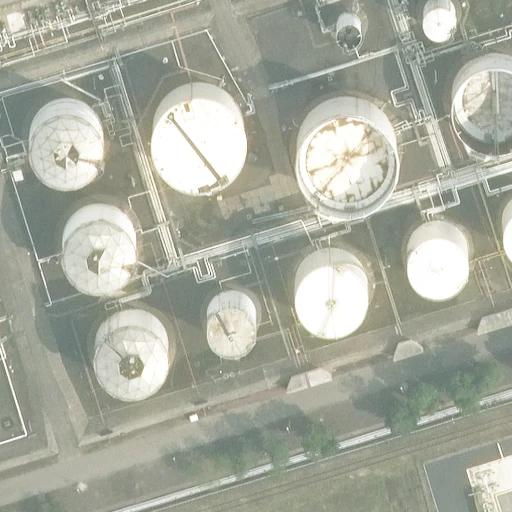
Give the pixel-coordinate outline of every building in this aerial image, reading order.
[(455,12),(455,11),(454,5),(451,0),(424,0),(421,5),(420,11),(421,17),(425,23),(430,27),(433,28),(437,29),(443,28),(447,26),(450,24),(453,19),(455,12)] [(362,25),(361,19),(358,15),(353,12),(348,11),(343,13),(339,16),(336,20),(336,25),(337,31),(340,34),(343,37),(348,38),(354,37),(358,35),(361,31),(362,25)] [(454,91),(451,102),(452,114),(455,125),(462,134),(471,141),(482,146),(493,147),(504,145),(511,141),(511,69),(500,65),(488,64),(477,67),(467,73),(459,81),(454,91)] [(250,128),(250,127),(249,118),(246,108),(242,100),(235,92),(226,86),(218,82),(212,80),(206,79),(199,79),(190,80),(182,83),(174,87),(166,94),(161,100),(156,109),(154,117),(153,127),(153,136),(156,145),(160,153),(166,161),(175,168),(182,172),(190,175),(201,176),(210,175),(220,172),(228,168),(236,162),(241,155),(246,147),(249,138),(250,128)] [(403,145),(403,144),(402,134),(399,125),(394,115),(388,108),(379,101),(370,96),(361,93),(352,92),(341,93),(333,96),(325,100),(320,103),(315,107),(308,115),(304,124),(300,134),(299,144),(300,154),(303,163),(307,172),(313,180),(322,187),(331,192),(341,195),(351,196),(361,195),(371,192),(380,187),(388,181),(393,175),(399,165),(402,156),(403,145)] [(107,134),(106,125),(104,118),(100,111),(95,106),(91,103),(85,99),(78,97),(69,96),(63,96),(57,97),(49,101),(42,106),(37,112),(33,119),(31,125),(30,133),(31,140),(33,147),(36,153),(40,159),(46,165),(53,169),(59,171),(67,172),(73,172),(82,170),(89,166),(95,162),(100,156),(104,149),(106,142),(107,134)] [(511,191),(509,193),(502,199),(498,208),(496,217),(498,227),(502,235),(509,242),(511,243),(511,191)] [(139,240),(138,232),(136,225),(132,218),(127,212),(121,207),(114,204),(106,202),(99,201),(91,203),(85,205),(78,209),(73,214),(69,219),(65,226),(63,232),(63,240),(64,248),(66,256),(70,262),(74,267),(82,273),(89,276),(96,278),(101,278),(110,277),(116,275),(123,271),(127,267),(132,262),(135,256),(138,248),(139,240)] [(469,250),(469,243),(467,238),(464,233),(461,228),(456,224),(452,222),(443,219),(439,219),(434,220),(427,221),(421,224),(417,228),(414,231),(411,236),(409,242),(408,249),(408,254),(410,260),(412,265),(415,270),(419,274),(426,278),(430,279),(436,280),(441,280),(447,279),(452,277),(458,274),(463,269),(467,262),(469,256),(469,250)] [(371,284),(371,283),(370,274),(368,267),(365,262),(360,256),(352,250),(347,247),(341,246),(333,245),(324,246),(318,248),(313,250),(306,255),(301,262),(298,268),(296,274),(295,282),(295,289),(297,297),(301,304),(305,310),(310,314),(317,318),(323,320),(331,321),(338,321),(346,319),(353,316),(359,311),(364,305),(368,299),(370,291),(371,284)] [(257,313),(257,312),(255,303),(253,298),(250,295),(248,292),(243,289),(237,287),(233,286),(227,286),(222,288),(214,293),(211,296),(208,301),(206,306),(206,311),(206,316),(207,320),(210,325),(212,329),(215,332),(220,334),(226,337),(230,337),(235,337),(241,335),(248,331),(252,327),(255,322),(256,318),(257,313)] [(176,345),(175,338),(174,332),(171,326),(166,319),(162,315),(154,310),(147,308),(139,307),(132,307),(126,308),(119,312),(112,317),(106,323),(102,331),(100,337),(99,344),(100,352),(102,358),(106,366),(110,371),(116,376),(123,380),(128,382),(136,383),(142,383),(151,380),(159,377),(164,373),(169,367),(173,360),(175,353),(176,345)]
